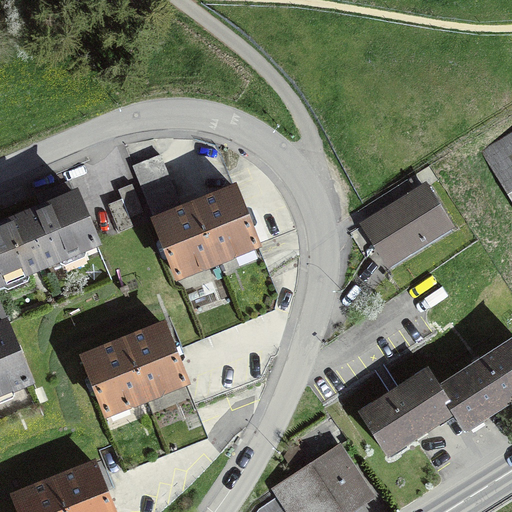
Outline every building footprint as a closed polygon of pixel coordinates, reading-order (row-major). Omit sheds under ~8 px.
[(511,132),(480,152),(511,204),(511,132)] [(133,166),(150,223),(182,210),(160,155),(133,166)] [(0,282),(26,272),(95,243),(75,194),(73,195),(68,181),(35,195),(41,209),(0,225),(0,282)] [(108,204),(119,232),(133,226),(129,217),(143,212),(132,184),(118,189),(122,199),(108,204)] [(374,250),(387,272),(454,232),(426,184),(359,225),(360,228),(349,234),(363,257),(374,250)] [(235,189),(182,210),(150,223),(176,288),(184,284),(186,289),(204,282),(202,277),(206,276),(206,277),(235,266),(234,264),(238,263),(239,266),(257,259),(256,256),(262,254),(254,234),(260,232),(252,213),(246,216),(235,189)] [(0,324),(5,323),(5,324),(8,323),(0,302),(0,290),(27,281),(28,278),(26,272),(0,282),(0,324)] [(277,295),(269,276),(169,317),(181,346),(274,308),(277,295)] [(5,323),(0,324),(0,392),(29,380),(5,324),(5,323)] [(162,390),(185,381),(163,325),(84,357),(106,413),(130,403),(134,405),(160,395),(162,390)] [(446,413),(453,424),(464,441),(511,410),(511,343),(503,350),(501,346),(489,353),(492,357),(484,362),(481,356),(468,364),(471,370),(465,374),(462,370),(450,378),(453,383),(441,390),(439,391),(451,410),(446,413)] [(439,391),(441,390),(426,367),(411,377),(415,383),(374,409),(370,404),(360,411),(363,416),(358,419),(388,466),(453,424),(446,413),(451,410),(439,391)] [(195,410),(112,444),(123,470),(206,437),(195,410)] [(321,449),(312,437),(304,442),(314,455),(321,449)] [(360,511),(376,502),(340,446),(310,465),(297,445),(282,455),(295,475),(270,490),(275,498),(258,509),(256,511),(360,511)] [(113,511),(94,463),(14,495),(21,511),(113,511)]
